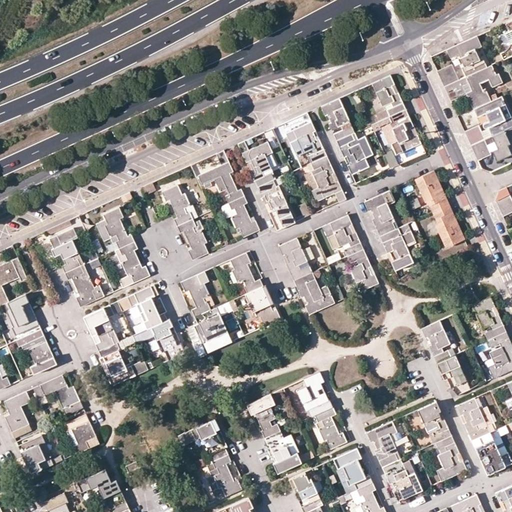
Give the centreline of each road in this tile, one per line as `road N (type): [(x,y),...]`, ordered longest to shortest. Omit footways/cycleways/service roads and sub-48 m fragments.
road 1 (residential): [(0,219),(246,105),(396,51)]
road 2 (residential): [(393,42),(227,92),(0,193)]
road 3 (primary): [(0,168),(359,0)]
road 4 (trunk): [(0,113),(232,0)]
road 5 (trunk): [(171,0),(0,79)]
road 6 (residential): [(484,486),(426,356)]
road 7 (residential): [(394,511),(342,397)]
